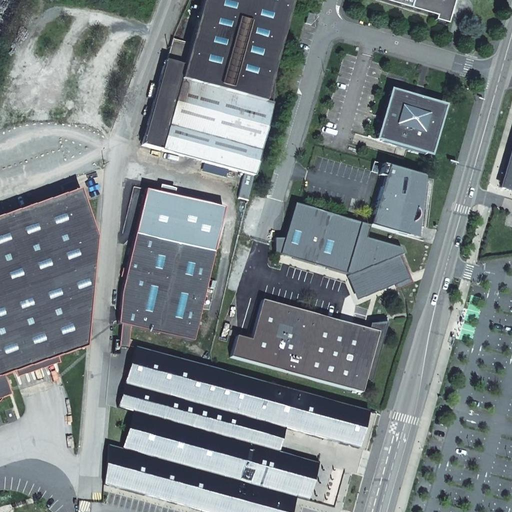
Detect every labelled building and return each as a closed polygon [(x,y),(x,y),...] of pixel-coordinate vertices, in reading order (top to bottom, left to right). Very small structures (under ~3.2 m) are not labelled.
[(272,69),(290,0),(201,0),(190,45),(172,40),(166,61),(164,61),(141,146),(254,176),(272,104),(276,70),(272,69)] [(381,0),(435,17),(434,20),(446,24),(452,0),(381,0)] [(439,105),(395,92),(394,93),(392,93),(392,92),(391,91),(390,91),(390,92),(390,93),(391,93),(390,95),(388,95),(377,135),(378,135),(378,137),(377,138),(376,139),(377,140),(378,139),(380,140),(380,141),(425,154),(425,153),(427,153),(427,155),(429,155),(429,154),(429,153),(429,151),(431,151),(443,111),(441,111),(442,109),(443,108),(443,107),(442,106),(441,107),(439,106),(439,105)] [(511,139),(498,187),(511,191),(511,139)] [(419,175),(381,163),(378,175),(383,176),(369,226),(398,234),(400,223),(408,225),(411,225),(414,223),(416,222),(417,221),(418,218),(418,213),(417,211),(416,208),(419,175)] [(85,348),(94,239),(79,190),(0,217),(0,399),(10,396),(3,376),(85,348)] [(369,226),(293,204),(282,239),(273,239),(273,253),(349,275),(357,295),(392,281),(407,275),(399,255),(401,254),(399,248),(365,238),(369,226)] [(398,234),(414,239),(416,222),(414,223),(411,225),(408,225),(400,223),(398,234)] [(216,251),(138,233),(119,327),(194,340),(216,251)] [(407,275),(392,281),(396,290),(412,283),(400,255),(399,255),(407,275)] [(363,328),(261,301),(250,341),(235,337),(229,358),(361,394),(365,380),(370,381),(386,322),(369,324),(367,330),(366,335),(361,334),(363,328)] [(144,351),(133,390),(293,434),(367,454),(378,415),(144,351)] [(133,390),(129,411),(142,415),(287,454),(293,434),(133,390)] [(142,415),(131,451),(315,505),(326,468),(142,415)] [(121,452),(111,488),(194,511),(299,511),(302,504),(121,452)]
